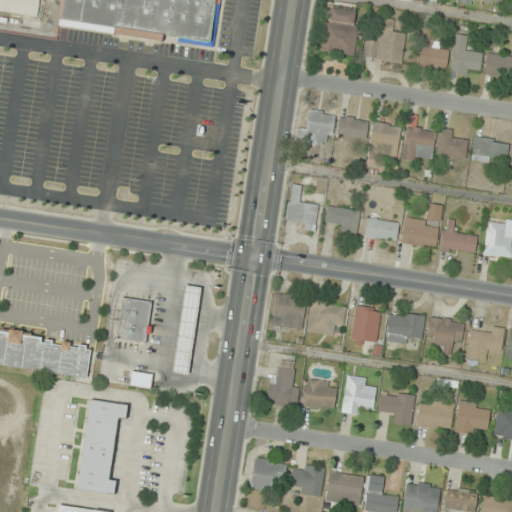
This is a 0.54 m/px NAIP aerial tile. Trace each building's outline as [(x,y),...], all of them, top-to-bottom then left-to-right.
[(0,0),(0,13),(37,18),(38,0),(0,0)] [(217,0),(210,47),(176,42),(176,38),(161,35),(160,43),(110,36),(110,34),(56,26),(59,0),(217,0)] [(353,56),(359,12),(326,7),(321,52),(353,56)] [(396,20),(379,18),(376,39),(365,37),(362,57),(402,63),(406,32),(395,30),(396,20)] [(430,39),(432,27),(423,25),(415,65),(445,71),(449,50),(439,48),(440,41),(430,39)] [(469,75),(470,69),(479,71),(483,50),(464,47),(466,36),(455,34),(450,72),(469,75)] [(511,77),(511,56),(487,53),(484,74),(511,77)] [(297,141),(329,147),(336,115),(310,110),(306,129),(299,128),(297,141)] [(337,135),(367,138),(369,120),(339,117),(337,135)] [(368,157),(396,161),(401,126),(373,122),(368,157)] [(432,162),(435,130),(406,127),(403,159),(432,162)] [(452,130),(440,129),(437,155),(465,158),(467,141),(451,139),(452,130)] [(494,163),(496,157),(505,159),(508,142),(475,137),(471,159),(494,163)] [(301,186),(291,184),(285,220),(304,223),(303,229),(314,231),(319,205),(298,201),(301,186)] [(426,220),(404,217),(401,243),(436,247),(441,205),(428,203),(426,220)] [(358,232),(358,209),(327,209),(327,221),(336,221),(336,232),(358,232)] [(511,221),(487,219),(483,255),(511,258),(511,221)] [(366,239),(398,239),(398,220),(366,220),(366,239)] [(476,233),(455,232),(456,220),(443,220),(442,250),(475,252),(476,233)] [(171,372),(187,375),(200,287),(183,285),(171,372)] [(306,297),(275,294),(271,325),(302,329),(306,297)] [(121,296),(149,300),(146,324),(149,325),(148,333),(145,333),(143,343),(114,339),(121,296)] [(343,327),(346,304),(311,299),(306,332),(332,335),(333,326),(343,327)] [(352,340),(377,343),(380,308),(356,306),(352,340)] [(424,315),(389,312),(386,339),(422,343),(424,315)] [(436,340),(435,350),(451,353),(453,340),(461,342),(464,322),(430,316),(426,338),(436,340)] [(466,358),(488,361),(489,351),(501,353),(504,329),(485,326),(483,334),(470,332),(466,358)] [(0,366),(88,378),(93,344),(0,331),(0,366)] [(271,378),(266,401),(295,407),(299,385),(290,383),(294,362),(282,360),(278,380),(271,378)] [(130,370),(150,373),(148,388),(127,385),(130,370)] [(367,378),(346,376),(342,412),(362,414),(363,407),(373,408),(375,389),(365,388),(367,378)] [(337,383),(307,379),(303,406),(333,410),(337,383)] [(411,424),(414,395),(381,391),(379,411),(391,412),(390,422),(411,424)] [(88,398),(125,404),(123,419),(115,418),(106,478),(114,479),(111,495),(75,490),(88,398)] [(451,430),(453,404),(419,401),(416,426),(451,430)] [(476,435),(477,425),(487,427),(490,405),(459,401),(455,433),(476,435)] [(493,436),(511,438),(511,410),(496,409),(493,436)] [(255,458),(250,488),(273,492),(275,482),(283,484),(287,464),(255,458)] [(290,484),(300,486),(298,492),(319,497),(326,469),(295,462),(290,484)] [(326,501),(359,505),(363,476),(330,471),(326,501)] [(396,511),(399,496),(383,493),(386,478),(369,475),(363,510),(376,511),(396,511)] [(401,511),(436,511),(440,485),(406,481),(401,511)] [(463,511),(464,511),(475,511),(475,489),(445,489),(444,511),(463,511)] [(479,511),(511,511),(511,499),(483,494),(479,511)]
